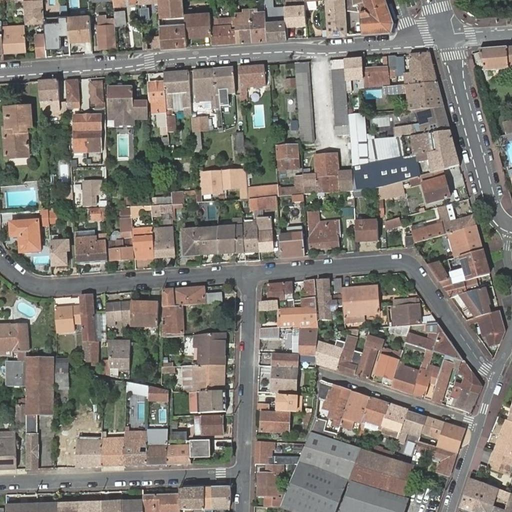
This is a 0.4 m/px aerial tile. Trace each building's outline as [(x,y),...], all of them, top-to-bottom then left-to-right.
[(43,23),(41,0),(34,0),(27,1),(28,24),(43,23)] [(73,0),(43,0),(46,33),(48,57),(94,53),(93,39),(88,39),(86,24),(56,26),(54,4),(73,3),(73,0)] [(162,25),(163,48),(180,47),(188,47),(188,37),(187,23),(186,17),(186,15),(185,0),(159,0),(160,2),(161,19),(162,25)] [(297,0),(298,8),(287,8),(287,10),(288,26),(308,24),(305,0),(297,0)] [(314,0),(309,0),(306,1),(307,10),(317,9),(318,7),(317,0),(314,0)] [(327,2),(330,37),(348,35),(344,11),(343,2),(343,0),(327,2)] [(351,2),(343,2),(344,11),(360,13),(364,34),(393,32),(397,28),(387,0),(368,0),(369,2),(352,6),(351,2)] [(287,10),(273,11),(273,5),(266,5),(267,13),(269,41),(290,39),(288,26),(287,10)] [(251,9),(254,42),(269,41),(267,13),(257,13),(257,8),(251,9)] [(237,31),(238,43),(254,42),(251,9),(248,9),(248,14),(236,15),(237,31)] [(511,15),(470,13),(470,23),(511,26),(511,16),(511,15)] [(186,15),(186,17),(187,23),(188,37),(212,35),(212,29),(211,14),(186,15)] [(114,23),(99,24),(101,49),(116,48),(114,23)] [(4,52),(28,51),(26,26),(3,27),(4,52)] [(229,29),(212,29),(212,35),(213,45),(238,43),(237,31),(230,31),(229,29)] [(48,57),(46,33),(37,34),(39,57),(48,57)] [(511,47),(480,50),(486,71),(511,68),(511,47)] [(394,89),(438,84),(431,55),(411,57),(412,77),(395,78),(394,71),(396,71),(395,58),(388,58),(391,89),(394,89)] [(367,60),(363,60),(364,78),(365,88),(389,86),(387,59),(383,59),(384,67),(368,69),(367,60)] [(363,60),(346,61),(346,63),(347,72),(347,80),(364,78),(363,60)] [(346,63),(333,64),(338,138),(350,137),(350,126),(349,117),(347,80),(347,72),(346,63)] [(310,64),(296,65),(297,74),(301,141),(302,153),(316,151),(310,64)] [(265,67),(240,69),(242,103),(249,103),(248,89),(266,87),(265,67)] [(235,69),(214,71),(216,98),(220,98),(220,108),(224,107),(224,96),(236,95),(235,69)] [(214,71),(195,72),(197,102),(212,102),(213,110),(221,110),(220,108),(220,98),(216,98),(214,71)] [(190,73),(165,75),(165,83),(167,114),(167,117),(175,117),(174,95),(184,94),(185,116),(192,116),(190,73)] [(39,84),(41,115),(60,114),(58,82),(39,84)] [(103,83),(91,83),(93,104),(103,104),(103,83)] [(167,114),(165,83),(151,85),(152,104),(153,105),(154,114),(167,114)] [(79,84),(68,84),(70,109),(78,108),(78,102),(80,102),(79,84)] [(411,111),(420,110),(445,108),(438,84),(394,89),(395,95),(410,93),(411,111)] [(134,88),(109,88),(109,113),(117,113),(117,121),(117,126),(134,126),(134,119),(149,120),(149,103),(134,103),(134,88)] [(7,134),(3,134),(5,155),(28,153),(27,129),(31,129),(30,108),(5,110),(7,129),(7,134)] [(402,128),(403,138),(451,133),(445,108),(420,110),(422,126),(402,128)] [(101,116),(70,116),(72,154),(101,153),(101,116)] [(350,137),(351,143),(366,142),(364,116),(362,116),(349,117),(350,126),(350,137)] [(212,119),(193,120),(193,133),(201,133),(213,132),(212,119)] [(511,120),(502,124),(505,135),(511,133),(511,120)] [(193,133),(195,152),(203,151),(201,133),(193,133)] [(352,172),(354,194),(375,189),(382,187),(461,168),(451,133),(403,138),(396,139),(376,141),(366,142),(351,143),(352,172)] [(511,133),(505,135),(498,137),(499,143),(511,140),(511,133)] [(245,150),(244,134),(235,134),(237,151),(245,150)] [(287,170),(287,166),(293,166),(294,169),(299,169),(297,148),(281,149),(282,170),(287,170)] [(303,175),(305,196),(326,195),(327,196),(354,194),(352,172),(339,172),(337,156),(315,157),(315,173),(303,175)] [(203,174),(203,196),(224,194),(224,191),(241,189),(239,172),(203,174)] [(445,178),(424,184),(429,204),(450,198),(445,178)] [(101,181),(82,181),(82,208),(102,208),(101,181)] [(74,187),(66,187),(66,200),(74,200),(74,187)] [(251,190),(252,200),(258,200),(278,198),(277,188),(251,190)] [(172,194),(173,205),(198,204),(197,193),(197,192),(172,194)] [(251,200),(248,200),(237,201),(237,210),(247,210),(247,206),(251,206),(251,200)] [(459,202),(462,211),(470,209),(467,200),(459,202)] [(208,220),(217,220),(217,204),(208,204),(208,220)] [(152,207),(133,207),(135,260),(155,259),(154,237),(153,229),(150,230),(150,233),(139,233),(138,225),(139,224),(139,217),(147,216),(148,222),(153,222),(152,207)] [(131,208),(122,208),(122,220),(132,220),(131,208)] [(100,220),(99,209),(83,210),(84,221),(100,220)] [(308,211),(309,226),(318,225),(317,211),(308,211)] [(442,225),(445,236),(448,235),(476,227),(473,217),(449,223),(445,211),(439,213),(440,215),(441,219),(441,221),(442,225)] [(51,213),(48,213),(49,224),(52,224),(57,224),(55,212),(51,213)] [(259,230),(260,252),(274,251),(272,218),(259,219),(259,221),(259,230)] [(399,219),(385,222),(386,229),(401,225),(399,219)] [(413,247),(415,244),(445,236),(442,225),(441,221),(441,219),(435,221),(436,223),(418,227),(418,226),(410,227),(412,235),(404,237),(405,247),(413,247)] [(110,243),(111,262),(134,261),(132,220),(122,220),(123,242),(110,243)] [(217,242),(217,254),(244,253),(243,238),(242,238),(242,231),(242,224),(241,220),(233,221),(233,228),(217,229),(217,242)] [(377,220),(355,221),(356,241),(379,240),(377,220)] [(242,224),(242,231),(242,238),(243,238),(244,253),(260,252),(259,230),(259,221),(255,221),(255,224),(242,224)] [(318,225),(309,226),(311,252),(339,250),(338,241),(342,240),(340,224),(318,225)] [(37,227),(9,229),(10,241),(20,241),(21,259),(39,258),(37,227)] [(463,256),(483,251),(476,227),(448,235),(453,259),(463,256)] [(287,235),(280,235),(281,258),(305,256),(302,228),(287,229),(287,235)] [(176,258),(174,233),(170,233),(170,236),(154,237),(155,259),(176,258)] [(200,256),(199,234),(181,235),(183,257),(200,256)] [(217,254),(217,242),(217,236),(213,236),(204,236),(199,236),(200,256),(215,255),(217,254)] [(108,263),(107,240),(98,241),(98,238),(76,240),(78,264),(108,263)] [(50,241),(52,267),(66,266),(65,252),(68,251),(67,240),(50,241)] [(475,281),(490,277),(483,251),(463,256),(467,271),(450,276),(450,280),(452,287),(475,281)] [(427,265),(444,290),(452,287),(450,280),(449,281),(442,261),(429,265),(427,265)] [(342,289),(341,278),(334,279),(334,282),(335,290),(335,292),(343,292),(342,289)] [(330,296),(329,279),(317,281),(320,320),(331,320),(331,312),(336,311),(336,302),(343,301),(343,296),(330,296)] [(306,301),(316,301),(315,281),(304,282),(306,301)] [(444,290),(451,299),(461,296),(477,291),(477,289),(480,288),(479,282),(475,283),(475,281),(452,287),(444,290)] [(292,294),(292,283),(267,285),(267,302),(291,302),(290,295),(292,294)] [(377,286),(342,289),(343,292),(343,296),(343,301),(345,315),(379,313),(377,286)] [(204,289),(162,292),(162,308),(222,304),(221,295),(204,295),(204,289)] [(461,296),(477,319),(490,315),(483,290),(477,291),(461,296)] [(79,292),(80,298),(80,309),(82,332),(83,352),(84,361),(90,364),(96,364),(93,296),(92,291),(79,292)] [(394,298),(395,306),(419,303),(419,296),(394,298)] [(311,329),(311,331),(318,331),(316,301),(306,301),(301,301),(301,311),(293,311),(293,301),(291,302),(267,302),(261,302),(260,311),(275,311),(275,314),(279,314),(282,313),(282,323),(311,324),(311,329)] [(419,303),(395,306),(397,323),(421,321),(419,303)] [(131,320),(131,305),(131,304),(120,305),(121,321),(122,320),(131,320)] [(236,304),(223,305),(223,313),(236,312),(236,304)] [(105,306),(106,321),(114,321),(114,305),(105,306)] [(130,328),(157,329),(157,323),(156,318),(156,305),(131,305),(131,320),(130,327),(130,328)] [(63,316),(55,317),(56,333),(82,332),(80,309),(63,310),(63,316)] [(181,309),(162,309),(161,335),(183,334),(181,309)] [(467,322),(470,327),(475,326),(474,323),(477,323),(481,322),(486,336),(485,337),(488,347),(499,345),(504,333),(499,312),(490,315),(477,319),(467,322)] [(279,314),(278,328),(286,328),(311,329),(311,324),(282,323),(282,313),(279,314)] [(422,316),(423,325),(438,323),(432,315),(422,316)] [(481,322),(477,323),(482,339),(485,337),(486,336),(481,322)] [(406,343),(427,350),(432,351),(446,356),(461,361),(464,362),(438,323),(423,325),(423,331),(433,331),(432,339),(410,332),(406,343)] [(0,351),(14,351),(28,351),(29,351),(28,326),(0,327),(0,351)] [(260,327),(259,338),(278,339),(278,328),(260,327)] [(356,338),(358,331),(349,328),(347,335),(356,338)] [(309,357),(316,357),(317,343),(318,331),(311,331),(311,334),(301,334),(300,356),(309,357)] [(225,334),(195,336),(195,347),(201,347),(201,366),(224,364),(225,334)] [(345,342),(337,371),(354,376),(358,362),(348,359),(354,338),(347,335),(345,342)] [(316,357),(316,364),(337,371),(345,342),(336,340),(335,344),(317,343),(316,357)] [(368,341),(358,376),(367,379),(379,345),(368,341)] [(108,365),(109,374),(117,376),(117,369),(118,367),(129,367),(129,366),(129,350),(107,349),(108,365)] [(418,378),(412,395),(424,399),(430,382),(437,384),(441,370),(428,366),(432,351),(427,350),(418,378)] [(382,351),(374,375),(393,382),(398,367),(401,357),(382,351)] [(297,357),(273,355),(272,392),(296,393),(297,357)] [(437,384),(432,401),(441,404),(454,366),(459,368),(461,361),(446,356),(441,370),(437,384)] [(53,357),(28,357),(28,387),(28,406),(28,422),(29,470),(38,469),(38,415),(54,415),(53,357)] [(461,361),(459,368),(453,387),(457,389),(478,397),(482,387),(464,362),(461,361)] [(28,387),(28,363),(8,363),(8,388),(28,387)] [(224,364),(201,366),(195,366),(194,392),(198,392),(203,392),(224,391),(224,364)] [(393,382),(391,388),(412,395),(418,378),(400,372),(401,369),(398,367),(393,382)] [(340,426),(351,393),(321,383),(319,400),(325,402),(324,407),(332,410),(330,416),(335,418),(333,425),(340,427),(340,426)] [(149,400),(168,400),(169,391),(149,388),(149,400)] [(457,389),(451,408),(471,414),(478,397),(457,389)] [(226,412),(226,391),(224,391),(203,392),(203,413),(226,412)] [(363,424),(371,399),(351,393),(340,426),(352,430),(355,422),(363,424)] [(278,411),(303,412),(303,404),(304,397),(285,396),(278,395),(278,411)] [(382,426),(389,406),(371,399),(363,424),(361,430),(365,431),(368,423),(379,426),(378,429),(381,430),(382,426)] [(28,422),(28,406),(17,406),(17,422),(28,422)] [(399,439),(408,412),(389,406),(382,426),(396,431),(394,437),(399,439)] [(290,417),(290,414),(262,412),(262,431),(289,432),(290,420),(288,420),(288,418),(290,417)] [(422,433),(427,418),(408,412),(399,439),(394,454),(400,455),(408,433),(408,430),(422,434),(422,433)] [(226,416),(202,417),(202,435),(226,434),(226,416)] [(457,455),(465,430),(427,418),(422,433),(431,436),(434,427),(445,431),(438,449),(457,455)] [(326,423),(316,419),(311,433),(335,441),(337,436),(323,431),(326,423)] [(511,422),(507,420),(506,420),(501,435),(503,436),(502,438),(500,437),(495,452),(509,457),(511,457),(511,422)] [(177,421),(173,421),(173,442),(187,441),(187,433),(177,433),(177,421)] [(125,466),(146,465),(147,446),(148,435),(148,432),(133,432),(133,422),(126,422),(125,427),(125,431),(125,438),(125,466)] [(103,438),(103,432),(77,432),(78,467),(104,467),(103,438)] [(335,441),(311,433),(306,445),(299,461),(297,467),(288,489),(287,492),(281,507),(288,510),(292,511),(337,511),(358,448),(355,447),(335,441)] [(167,465),(167,442),(168,435),(162,436),(161,446),(155,446),(155,435),(148,435),(147,446),(146,465),(167,465)] [(0,470),(17,470),(16,451),(19,448),(19,439),(16,436),(0,436),(0,470)] [(125,466),(125,438),(103,438),(104,467),(125,466)] [(192,454),(192,458),(211,458),(210,440),(200,441),(201,454),(192,454)] [(187,441),(173,442),(167,442),(167,465),(192,464),(192,458),(192,454),(201,454),(200,441),(187,441)] [(276,443),(256,441),(255,464),(266,465),(269,465),(283,466),(288,466),(297,467),(299,461),(275,459),(276,443)] [(450,477),(457,455),(438,449),(419,442),(411,466),(416,467),(422,454),(441,460),(437,473),(450,477)] [(416,467),(411,466),(392,460),(373,453),(358,448),(337,511),(406,511),(410,501),(405,500),(416,467)] [(392,460),(394,454),(375,448),(373,453),(392,460)] [(490,468),(504,473),(509,457),(495,452),(490,468)] [(266,473),(260,473),(258,495),(265,496),(267,496),(266,506),(275,507),(281,507),(283,500),(287,492),(277,493),(279,474),(282,474),(283,467),(269,467),(269,474),(266,473)] [(511,493),(475,481),(470,479),(464,495),(494,506),(495,507),(507,511),(508,509),(511,509),(511,493)] [(206,489),(206,510),(214,509),(214,488),(206,489)] [(214,488),(214,509),(230,509),(231,488),(214,488)] [(181,494),(182,510),(206,510),(206,489),(181,489),(181,494)] [(172,495),(172,511),(181,511),(182,510),(181,494),(172,495)] [(144,501),(144,511),(172,511),(172,495),(144,496),(144,501)] [(494,506),(464,495),(460,508),(461,508),(471,511),(492,511),(495,507),(494,506)] [(144,511),(144,501),(123,502),(123,511),(144,511)] [(102,511),(102,502),(81,503),(80,511),(102,511)] [(123,511),(123,502),(102,502),(102,511),(123,511)] [(80,511),(81,503),(59,504),(59,511),(80,511)]
